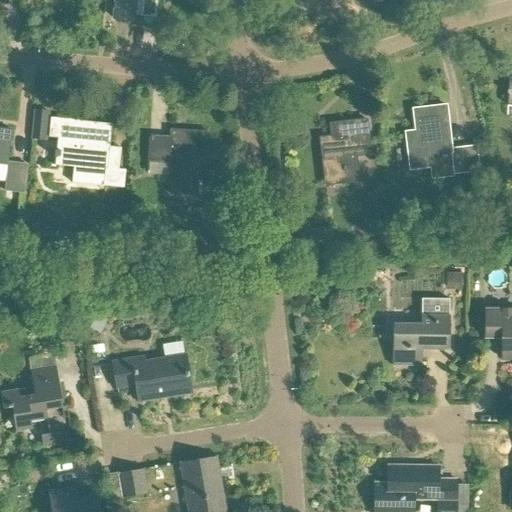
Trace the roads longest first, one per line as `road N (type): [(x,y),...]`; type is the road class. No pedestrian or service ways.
road 1 (residential): [(286,425),(247,71)]
road 2 (residential): [(247,71),(346,58),(511,6)]
road 3 (residential): [(0,56),(172,73),(247,71)]
road 4 (residential): [(109,443),(286,425)]
road 5 (residential): [(286,425),(455,425)]
